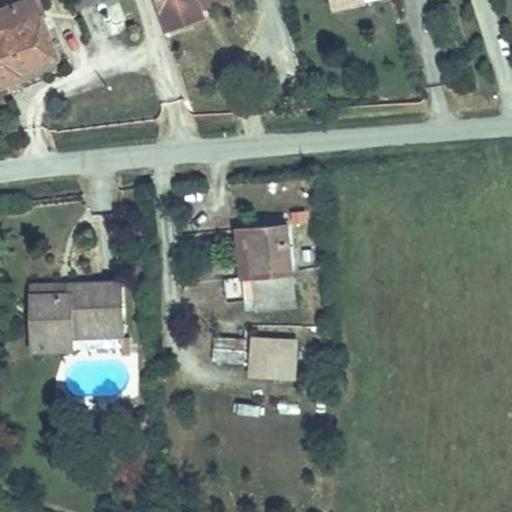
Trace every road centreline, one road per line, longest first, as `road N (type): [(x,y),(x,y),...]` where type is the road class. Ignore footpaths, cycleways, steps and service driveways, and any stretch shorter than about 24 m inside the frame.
road 1 (unclassified): [(511,126),(0,171)]
road 2 (track): [(178,152),(172,105),(138,0)]
